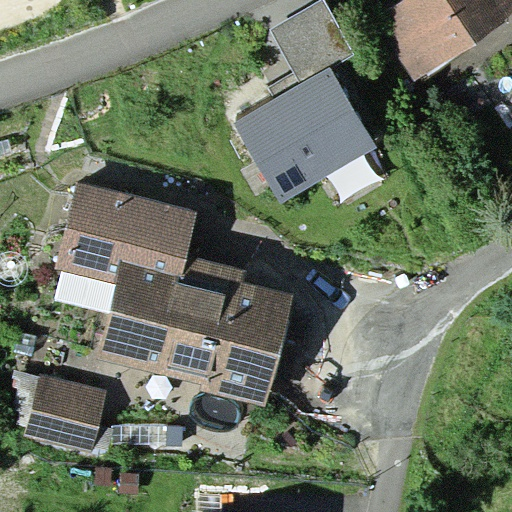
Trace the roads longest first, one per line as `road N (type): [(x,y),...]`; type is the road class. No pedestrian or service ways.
road 1 (residential): [(511,252),(447,291),(421,346),(386,511)]
road 2 (residential): [(0,93),(225,0)]
